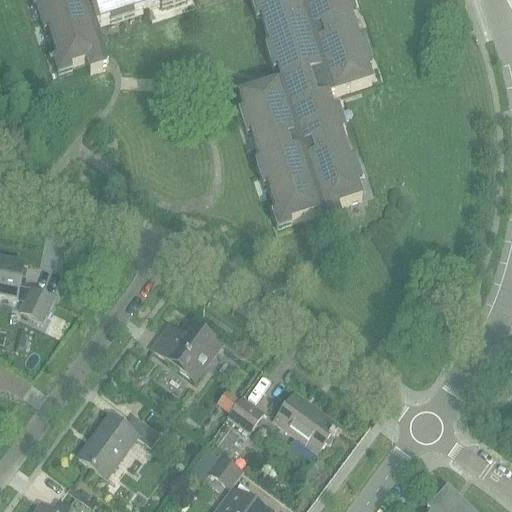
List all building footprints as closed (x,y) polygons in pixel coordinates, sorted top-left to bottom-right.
[(37,0),(41,10),(36,12),(44,35),(49,34),(57,61),(53,63),(58,78),(71,74),(71,69),(85,65),(88,75),(105,70),(107,64),(95,27),(109,23),(111,28),(135,20),(133,15),(161,6),(163,11),(186,4),(184,0),(249,0),(257,23),(261,21),(269,48),(266,50),(273,74),(278,73),(280,80),(282,86),(277,88),(239,100),(244,114),(239,116),(246,139),(251,137),(260,164),(255,166),(262,190),(267,188),(276,216),(272,217),(277,234),(291,230),(289,225),(318,216),(320,222),(324,225),(339,221),(335,210),(361,201),(357,187),(361,186),(354,163),(350,164),(341,137),(345,135),(343,129),(337,111),(333,112),(329,100),(372,87),(367,72),(371,71),(364,48),(359,49),(351,21),(355,20),(348,0),(37,0)] [(52,302),(30,291),(30,292),(18,290),(22,269),(0,264),(0,299),(24,305),(19,315),(41,325),(52,302)] [(193,384),(218,350),(188,328),(180,339),(169,331),(152,354),(193,384)] [(257,371),(241,393),(254,402),(269,380),(257,371)] [(317,457),(337,430),(294,398),(274,425),(317,457)] [(227,399),(219,409),(227,415),(234,405),(227,399)] [(248,436),(263,416),(242,401),(228,421),(248,436)] [(150,452),(159,440),(133,421),(125,432),(109,420),(98,434),(100,435),(89,449),(88,448),(78,461),(106,482),(135,441),(150,452)] [(229,492),(240,477),(219,462),(208,476),(229,492)] [(459,511),(448,501),(453,496),(447,491),(426,511),(459,511)] [(257,511),(232,494),(219,511),(257,511)]
